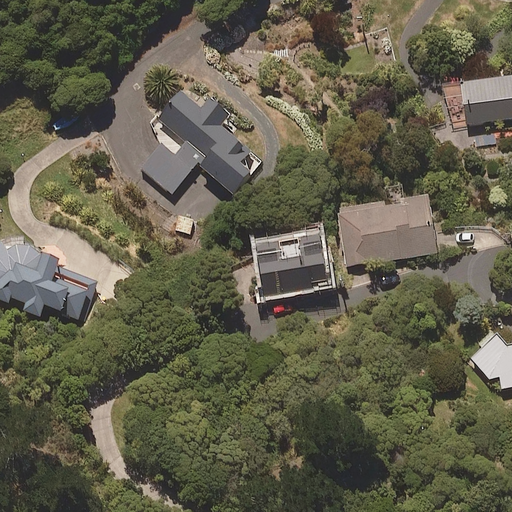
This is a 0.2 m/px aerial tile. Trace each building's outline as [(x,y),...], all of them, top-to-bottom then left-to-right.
[(511,121),(511,82),(460,89),(465,127),(511,121)] [(200,114),(180,97),(158,122),(186,147),(175,159),(161,147),(141,170),(171,195),(196,167),(231,199),(261,165),(220,130),(228,121),(209,104),(200,114)] [(474,137),(476,158),(486,157),(486,146),(496,145),(496,135),(474,137)] [(435,256),(427,202),(336,215),(344,270),(435,256)] [(325,292),(317,238),(255,247),(263,301),(325,292)] [(0,301),(14,307),(16,301),(29,306),(27,312),(44,319),(48,308),(81,321),(90,297),(94,299),(100,282),(65,268),(66,265),(42,256),(42,255),(39,251),(35,247),(30,244),(25,241),(19,240),(13,240),(7,240),(2,242),(0,242),(0,301)] [(499,380),(500,391),(511,388),(511,349),(505,350),(491,336),(480,346),(484,351),(472,362),(491,382),(492,382),(499,380)]
